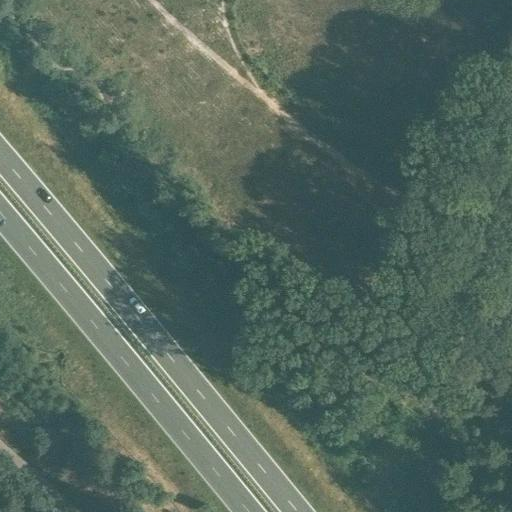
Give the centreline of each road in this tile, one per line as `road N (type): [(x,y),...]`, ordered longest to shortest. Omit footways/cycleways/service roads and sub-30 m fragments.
road 1 (trunk): [(297,511),(0,154)]
road 2 (trunk): [(0,214),(248,511)]
road 3 (track): [(511,138),(407,407)]
